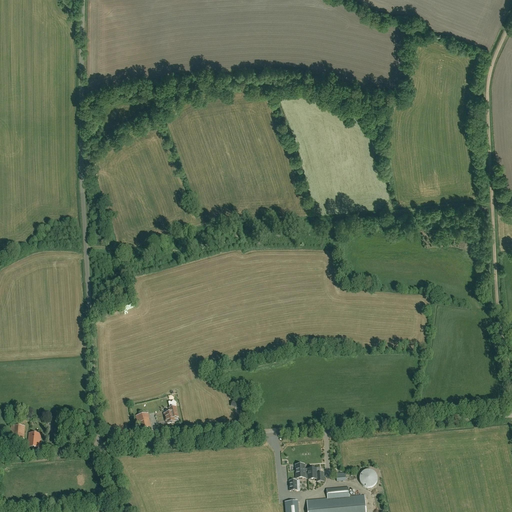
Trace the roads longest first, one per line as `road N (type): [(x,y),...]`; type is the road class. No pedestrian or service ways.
road 1 (unclassified): [(100,448),(80,146),(82,0)]
road 2 (unclassified): [(511,416),(100,448)]
road 3 (track): [(511,18),(486,81),(497,312),(511,384)]
